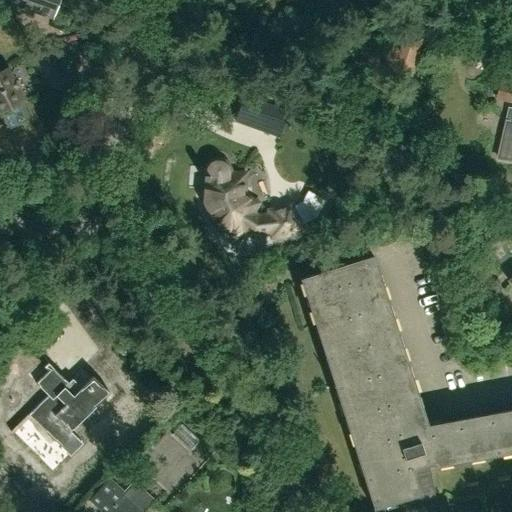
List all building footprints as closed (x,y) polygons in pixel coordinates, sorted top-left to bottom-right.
[(59,0),(1,0),(1,2),(52,20),(59,0)] [(418,46),(406,43),(402,60),(390,57),(387,71),(410,77),(418,46)] [(0,118),(2,123),(7,121),(11,128),(26,120),(25,119),(30,116),(22,102),(24,101),(17,88),(21,86),(22,82),(19,75),(15,74),(11,76),(6,66),(0,68),(0,118)] [(511,87),(498,84),(495,100),(511,103),(511,87)] [(271,108),(263,131),(279,136),(287,114),(271,108)] [(511,111),(509,111),(497,160),(511,163),(511,111)] [(203,176),(202,181),(204,181),(203,203),(213,223),(236,238),(244,225),(254,232),(271,230),(272,238),(287,236),(302,228),(289,205),(281,210),(269,211),(270,219),(256,220),(249,216),(257,204),(243,195),(245,175),(229,174),(229,172),(229,170),(228,168),(227,166),(226,164),(224,163),(222,162),(220,161),(218,161),(216,161),(214,162),(212,162),(210,163),(209,165),(207,166),(206,168),(206,170),(205,172),(205,176),(203,176)] [(300,280),(300,281),(373,509),(373,510),(419,495),(411,470),(428,465),(433,464),(435,468),(511,453),(511,410),(427,427),(373,256),(300,280)] [(443,295),(456,291),(451,273),(438,277),(443,295)] [(74,435),(70,432),(108,393),(92,377),(81,388),(72,379),(68,383),(51,367),(35,383),(47,395),(27,416),(54,442),(61,449),(74,435)] [(108,480),(90,500),(99,508),(103,511),(142,511),(143,511),(154,500),(134,482),(123,493),(113,484),(108,480)]
